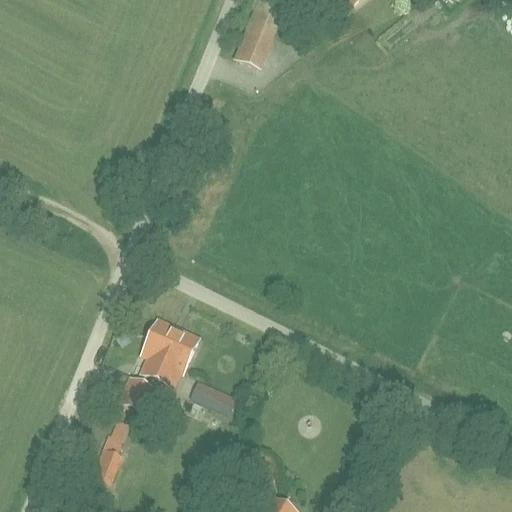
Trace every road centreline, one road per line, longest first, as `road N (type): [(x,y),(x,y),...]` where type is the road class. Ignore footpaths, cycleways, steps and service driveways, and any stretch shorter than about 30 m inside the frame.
road 1 (track): [(511,452),(130,257)]
road 2 (track): [(25,511),(130,257)]
road 3 (track): [(131,249),(231,0)]
road 4 (track): [(131,249),(0,183)]
